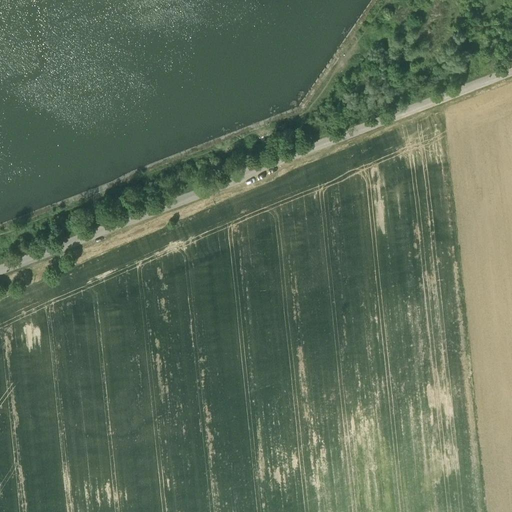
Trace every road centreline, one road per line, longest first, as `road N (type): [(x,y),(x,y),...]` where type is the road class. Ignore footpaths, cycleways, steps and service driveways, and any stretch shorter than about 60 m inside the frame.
road 1 (unclassified): [(0,265),(511,67)]
road 2 (unknown): [(379,0),(292,117),(0,229)]
